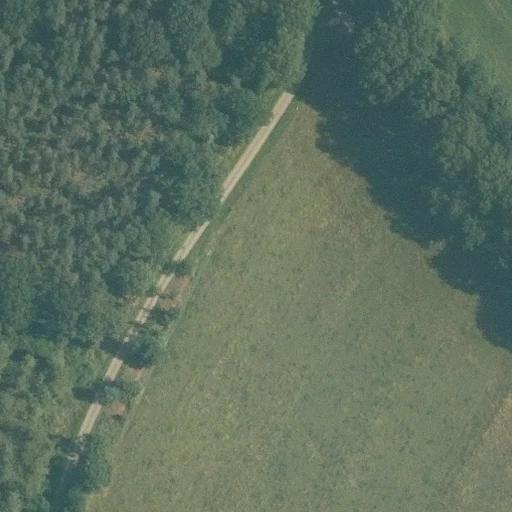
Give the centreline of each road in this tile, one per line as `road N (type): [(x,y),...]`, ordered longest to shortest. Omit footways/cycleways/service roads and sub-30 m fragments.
road 1 (track): [(300,0),(328,46),(152,304),(100,398),(57,511)]
road 2 (track): [(511,257),(338,52),(329,0)]
